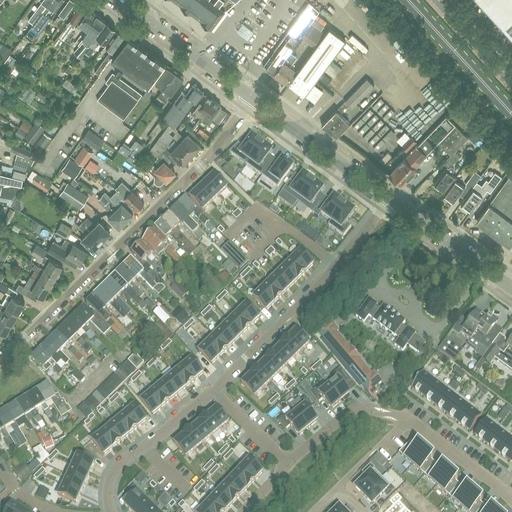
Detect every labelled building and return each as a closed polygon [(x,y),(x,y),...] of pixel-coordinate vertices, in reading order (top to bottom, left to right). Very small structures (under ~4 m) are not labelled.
[(47,5),(50,0),(40,0),(42,1),(28,20),(33,24),(47,5)] [(55,10),(62,0),(50,0),(47,5),(33,24),(29,31),(37,37),(51,18),(46,14),(51,8),(55,10)] [(65,0),(58,11),(62,14),(59,18),(58,16),(53,23),(59,27),(66,17),(66,16),(77,2),(74,0),(65,0)] [(176,0),(181,4),(180,5),(191,13),(192,12),(201,19),(200,20),(211,28),(213,26),(215,28),(221,20),(219,19),(226,11),(227,12),(228,12),(240,0),(176,0)] [(511,0),(488,0),(511,26),(511,0)] [(64,39),(87,8),(79,2),(68,16),(72,19),(59,36),(64,39)] [(319,11),(309,2),(307,6),(263,66),(271,72),(273,73),(276,70),(275,70),(301,35),(302,35),(310,24),(319,11)] [(97,15),(89,9),(76,27),(81,30),(83,26),(86,29),(97,15)] [(106,21),(97,15),(86,29),(88,30),(82,38),(89,43),(106,21)] [(105,43),(115,29),(114,29),(114,28),(112,26),(111,27),(106,24),(89,47),(89,48),(85,53),(90,56),(101,40),(105,43)] [(345,40),(329,28),(295,75),(292,73),(295,70),(290,66),(297,57),(290,52),(305,31),(316,40),(322,33),(310,24),(302,35),(301,35),(275,70),(276,70),(273,73),(274,74),(286,83),(286,82),(289,83),(288,84),(289,84),(304,96),(305,96),(315,103),(323,92),(313,84),(345,40)] [(117,30),(117,31),(106,46),(111,50),(95,72),(99,74),(111,58),(126,37),(117,30)] [(119,75),(123,69),(125,67),(149,85),(149,86),(165,64),(164,64),(164,63),(163,64),(156,58),(156,57),(155,58),(155,57),(147,52),(146,51),(147,51),(146,50),(145,50),(138,45),(138,44),(137,44),(134,42),(129,38),(128,37),(112,58),(113,59),(114,59),(119,63),(117,65),(119,66),(119,67),(115,72),(119,75)] [(83,42),(80,46),(74,53),(80,58),(89,48),(83,42)] [(12,51),(3,45),(0,49),(0,57),(5,61),(12,51)] [(336,57),(333,66),(342,70),(346,61),(336,57)] [(74,68),(69,65),(64,72),(69,75),(74,68)] [(158,96),(176,72),(167,66),(156,82),(163,88),(157,96),(158,96)] [(11,73),(21,80),(26,73),(20,69),(19,70),(15,68),(11,73)] [(26,73),(21,80),(31,88),(38,78),(28,70),(26,73)] [(165,102),(183,77),(176,72),(158,96),(165,102)] [(124,120),(139,100),(142,95),(113,73),(105,83),(108,85),(97,100),(124,120)] [(343,117),(341,114),(349,105),(352,108),(374,85),(367,78),(337,110),(322,125),(329,130),(343,117)] [(196,102),(203,92),(193,85),(186,95),(182,92),(164,117),(175,126),(194,100),(196,102)] [(152,92),(148,89),(141,98),(146,101),(152,92)] [(43,103),(46,99),(38,93),(35,97),(43,103)] [(198,113),(201,116),(213,100),(205,94),(191,114),(195,117),(198,113)] [(221,106),(213,100),(201,116),(202,116),(199,119),(207,125),(209,121),(212,118),(219,123),(227,113),(219,107),(221,106)] [(351,138),(370,120),(366,116),(348,134),(351,138)] [(343,117),(329,130),(337,136),(349,123),(343,117)] [(373,119),(354,138),(358,141),(377,123),(373,119)] [(25,137),(33,143),(45,128),(37,122),(25,137)] [(55,135),(61,128),(54,122),(48,128),(55,135)] [(151,137),(158,127),(153,124),(146,134),(151,137)] [(150,152),(157,158),(162,152),(173,137),(178,130),(170,124),(150,152)] [(438,143),(451,156),(454,152),(468,138),(460,130),(454,125),(437,142),(438,143)] [(179,144),(193,156),(201,147),(192,139),(196,135),(189,129),(186,133),(188,135),(179,144)] [(92,146),(98,137),(88,130),(82,139),(92,146)] [(366,147),(377,135),(372,130),(361,142),(366,147)] [(43,131),(34,144),(42,150),(42,149),(43,150),(46,146),(46,145),(51,137),(43,131)] [(246,165),(262,144),(255,139),(254,140),(251,137),(243,148),(238,144),(229,153),(246,165)] [(76,139),(69,150),(75,153),(81,142),(76,139)] [(134,149),(131,147),(124,142),(118,151),(128,159),(134,149)] [(10,150),(17,153),(23,155),(26,150),(26,149),(13,143),(12,146),(10,150)] [(184,165),(193,156),(179,144),(170,153),(165,149),(162,152),(172,161),(175,157),(184,165)] [(263,163),(269,155),(271,152),(268,149),(268,148),(262,144),(246,165),(261,176),(269,166),(263,163)] [(392,172),(390,174),(393,177),(403,183),(410,176),(416,169),(414,168),(427,155),(418,146),(392,172)] [(84,147),(75,160),(83,166),(92,153),(84,147)] [(385,149),(379,159),(384,162),(390,152),(385,149)] [(26,150),(23,155),(35,160),(37,155),(26,150)] [(154,165),(149,170),(155,177),(155,183),(157,185),(161,185),(166,180),(166,181),(169,178),(171,178),(174,175),(173,174),(175,173),(167,165),(172,161),(162,152),(157,158),(155,161),(160,166),(157,169),(154,165)] [(460,157),(454,152),(451,156),(443,163),(447,167),(445,169),(434,184),(445,192),(456,177),(451,173),(453,172),(454,171),(454,170),(454,169),(451,166),(460,157)] [(17,153),(15,159),(32,165),(35,160),(23,155),(17,153)] [(13,168),(28,172),(32,165),(15,159),(13,168)] [(83,168),(70,159),(62,171),(74,180),(83,168)] [(269,166),(261,176),(277,188),(293,166),(286,161),(285,162),(282,160),(279,163),(274,170),(269,166)] [(226,165),(221,170),(226,174),(230,170),(226,165)] [(26,174),(14,171),(13,177),(24,180),(26,174)] [(477,182),(482,176),(475,172),(466,185),(472,188),(472,189),(477,182)] [(37,174),(32,181),(47,191),(52,184),(37,174)] [(490,186),(495,190),(504,178),(499,174),(490,186)] [(214,175),(205,183),(219,196),(227,189),(214,175)] [(235,182),(248,195),(254,186),(239,175),(235,182)] [(295,185),(289,182),(282,191),(297,203),(313,181),(307,176),(306,177),(302,175),(300,178),(295,185)] [(6,176),(5,184),(22,187),(23,180),(6,176)] [(456,177),(445,192),(443,194),(454,203),(465,187),(454,180),(456,177)] [(510,244),(511,241),(511,181),(509,178),(478,220),(510,244)] [(313,181),(297,203),(313,214),(320,205),(320,204),(315,200),(320,193),(322,190),(319,187),(320,186),(313,181)] [(472,189),(472,188),(461,203),(471,211),(486,189),(477,182),(472,189)] [(68,183),(63,191),(69,195),(69,194),(74,198),(75,196),(85,203),(89,197),(68,183)] [(205,183),(198,190),(211,204),(219,196),(205,183)] [(1,185),(0,184),(0,197),(10,200),(19,187),(2,184),(1,185)] [(142,206),(143,204),(144,203),(132,191),(130,193),(120,184),(115,189),(118,191),(126,199),(133,207),(137,210),(138,209),(140,209),(142,208),(142,206)] [(203,212),(211,204),(198,190),(190,198),(203,212)] [(69,195),(63,191),(60,195),(81,209),(85,203),(75,196),(74,198),(69,194),(69,195)] [(126,221),(129,218),(130,218),(133,216),(132,215),(133,214),(130,210),(133,207),(126,199),(118,191),(110,200),(108,202),(126,221)] [(104,194),(101,197),(107,202),(108,202),(110,200),(104,194)] [(107,202),(101,197),(98,200),(103,206),(107,202)] [(328,225),(344,204),(337,199),(337,200),(333,197),(331,201),(325,208),(321,214),(331,221),(328,225)] [(191,218),(194,215),(205,226),(210,231),(214,227),(209,222),(186,199),(179,205),(191,218)] [(108,202),(107,202),(103,206),(112,214),(108,217),(119,228),(120,227),(122,227),(124,225),(124,223),(126,221),(108,202)] [(344,204),(328,225),(343,236),(351,227),(345,223),(353,212),(350,210),(351,209),(344,204)] [(85,210),(94,215),(97,210),(88,205),(85,210)] [(191,218),(179,205),(171,213),(193,236),(199,230),(189,219),(191,218)] [(6,226),(15,211),(10,208),(2,223),(6,226)] [(163,221),(183,242),(194,253),(197,250),(177,229),(180,226),(169,215),(163,221)] [(85,243),(86,243),(93,249),(94,248),(96,249),(99,246),(99,244),(101,241),(83,222),(77,217),(73,221),(86,234),(81,239),(85,243)] [(87,218),(83,222),(101,241),(104,239),(106,239),(109,236),(109,234),(110,233),(103,226),(104,225),(100,221),(95,226),(87,218)] [(163,221),(155,229),(166,239),(170,236),(183,249),(182,250),(189,257),(194,253),(183,242),(163,221)] [(56,232),(66,239),(72,230),(61,224),(56,232)] [(301,232),(306,236),(311,230),(306,226),(301,232)] [(144,238),(144,239),(143,240),(149,247),(149,248),(154,253),(155,253),(158,256),(165,249),(162,246),(166,242),(154,230),(148,235),(147,235),(144,238)] [(316,243),(320,246),(324,241),(320,237),(316,243)] [(386,252),(390,248),(393,244),(385,238),(382,243),(385,245),(382,249),(386,252)] [(47,251),(50,253),(63,261),(67,254),(80,262),(87,252),(74,244),(66,239),(62,245),(54,241),(47,251)] [(248,262),(229,242),(221,250),(240,270),(248,262)] [(153,265),(147,259),(151,255),(140,243),(131,252),(148,270),(153,265)] [(47,265),(45,270),(44,270),(57,277),(63,266),(44,255),(46,250),(36,244),(31,253),(43,260),(42,262),(47,265)] [(181,257),(177,252),(171,246),(166,251),(176,261),(181,257)] [(292,259),(305,273),(313,265),(300,252),(292,259)] [(292,259),(284,267),(297,281),(305,273),(292,259)] [(157,286),(154,283),(142,271),(138,267),(131,260),(124,267),(136,279),(139,276),(153,290),(157,286)] [(42,274),(38,281),(50,288),(57,277),(44,270),(45,270),(35,264),(33,269),(42,274)] [(232,264),(226,270),(230,274),(235,268),(232,264)] [(136,279),(124,267),(117,274),(139,298),(143,294),(132,283),(136,279)] [(290,288),(297,281),(284,267),(276,275),(290,288)] [(143,301),(139,298),(117,274),(109,281),(121,294),(125,291),(126,292),(125,293),(138,306),(143,301)] [(228,283),(231,278),(224,275),(221,280),(228,283)] [(290,288),(276,275),(269,282),(282,296),(290,288)] [(44,299),(50,288),(38,281),(30,276),(24,286),(19,284),(16,289),(26,295),(30,290),(44,299)] [(0,302),(0,303),(19,315),(25,303),(16,298),(18,293),(0,281),(0,290),(3,292),(8,295),(6,299),(10,301),(7,307),(0,302)] [(121,294),(109,281),(101,289),(122,310),(127,315),(131,312),(117,298),(121,294)] [(177,282),(171,288),(181,299),(188,292),(177,282)] [(261,290),(274,303),(282,296),(269,282),(261,290)] [(122,310),(101,289),(94,297),(107,309),(110,306),(115,311),(123,320),(127,315),(122,310)] [(274,303),(261,290),(253,298),(266,311),(274,303)] [(86,304),(111,329),(115,325),(103,313),(107,309),(94,297),(86,304)] [(402,326),(405,322),(383,305),(380,309),(376,306),(377,304),(369,298),(356,316),(364,322),(369,316),(373,319),(372,320),(394,336),(395,335),(399,339),(394,345),(402,351),(416,333),(408,327),(406,329),(402,326)] [(151,310),(155,307),(148,299),(144,303),(151,310)] [(0,308),(4,311),(0,317),(12,325),(19,315),(0,303),(0,308)] [(237,313),(250,327),(258,319),(245,305),(237,313)] [(75,316),(86,327),(91,322),(104,335),(110,329),(93,312),(91,312),(89,313),(83,307),(75,316)] [(468,323),(467,321),(466,322),(463,320),(456,329),(470,340),(488,315),(486,318),(477,311),(468,323)] [(237,313),(229,321),(243,334),(250,327),(237,313)] [(498,322),(488,315),(470,340),(471,338),(488,351),(492,345),(497,339),(489,333),(498,322)] [(86,327),(75,316),(66,324),(78,335),(82,331),(87,335),(90,331),(86,327)] [(12,325),(0,317),(0,332),(6,336),(12,325)] [(235,342),(243,334),(229,321),(222,328),(235,342)] [(330,321),(317,331),(371,396),(372,396),(377,391),(375,387),(381,382),(373,372),(371,373),(358,358),(358,357),(350,347),(349,348),(336,332),(338,331),(330,321)] [(78,335),(66,324),(58,332),(69,344),(78,335)] [(227,349),(235,342),(222,328),(214,336),(227,349)] [(173,335),(168,330),(161,336),(166,342),(173,335)] [(288,338),(301,352),(309,344),(296,330),(288,338)] [(90,331),(87,335),(91,339),(95,336),(90,331)] [(49,341),(61,352),(69,344),(58,332),(49,341)] [(227,349),(214,336),(206,343),(220,357),(227,349)] [(288,338),(280,346),(294,359),(301,352),(288,338)] [(498,350),(492,345),(488,351),(482,359),(490,365),(500,352),(511,360),(511,338),(507,345),(503,342),(498,350)] [(87,345),(81,339),(77,343),(82,349),(87,345)] [(70,361),(61,352),(49,341),(41,349),(55,364),(56,365),(61,361),(65,365),(70,361)] [(220,357),(206,343),(198,351),(212,365),(220,357)] [(88,354),(92,350),(87,345),(82,349),(88,354)] [(286,367),(294,359),(280,346),(273,353),(286,367)] [(74,357),(78,353),(73,348),(69,352),(74,357)] [(55,364),(41,349),(32,358),(46,373),(55,364)] [(454,362),(458,356),(448,349),(444,355),(454,362)] [(144,363),(135,353),(128,361),(136,370),(144,363)] [(273,353),(265,361),(278,374),(286,367),(273,353)] [(182,366),(194,381),(203,374),(191,359),(182,366)] [(128,361),(124,365),(132,374),(133,374),(135,373),(134,373),(135,372),(137,371),(136,371),(136,370),(128,361)] [(270,382),(278,374),(265,361),(257,368),(270,382)] [(132,374),(124,365),(119,369),(128,378),(132,374)] [(182,366),(174,373),(186,388),(194,381),(182,366)] [(63,372),(58,367),(54,371),(59,376),(63,372)] [(249,376),(263,389),(270,382),(257,368),(249,376)] [(119,369),(115,374),(124,383),(128,378),(119,369)] [(423,396),(436,379),(424,370),(411,387),(412,388),(423,396)] [(71,376),(79,384),(85,379),(77,371),(71,376)] [(324,383),(340,402),(349,394),(341,384),(345,380),(338,371),(333,375),(333,376),(324,383)] [(178,395),(186,388),(174,373),(166,380),(178,395)] [(124,383),(115,374),(111,378),(120,387),(124,383)] [(263,389),(249,376),(241,384),(255,397),(263,389)] [(111,378),(106,383),(115,391),(120,387),(111,378)] [(435,405),(448,387),(436,379),(423,396),(435,405)] [(178,395),(166,380),(157,387),(169,402),(178,395)] [(102,387),(111,396),(115,391),(106,383),(102,387)] [(340,402),(324,383),(316,390),(315,389),(311,393),(318,402),(323,399),(332,409),(340,402)] [(59,394),(58,394),(55,396),(48,384),(37,391),(46,404),(51,401),(61,417),(72,411),(68,405),(67,406),(59,394)] [(102,387),(97,391),(106,400),(111,396),(102,387)] [(161,408),(169,402),(157,387),(149,394),(161,408)] [(446,413),(459,396),(448,387),(435,405),(446,413)] [(46,404),(37,391),(27,397),(36,410),(41,407),(44,412),(48,418),(52,415),(46,404)] [(106,400),(97,391),(93,396),(102,405),(106,400)] [(161,408),(149,394),(140,401),(152,416),(161,408)] [(93,396),(89,400),(97,409),(102,405),(93,396)] [(458,422),(471,405),(459,396),(446,413),(458,422)] [(36,410),(27,397),(17,403),(29,423),(34,420),(37,424),(42,421),(36,411),(36,410)] [(302,404),(294,411),(308,429),(317,421),(308,411),(313,407),(305,398),(300,402),(302,404)] [(93,413),(97,409),(89,400),(85,404),(93,413)] [(17,403),(7,409),(19,429),(24,426),(27,431),(32,428),(29,423),(17,403)] [(86,420),(93,413),(85,404),(80,408),(77,411),(86,420)] [(483,413),(471,405),(458,422),(469,431),(483,413)] [(146,421),(134,406),(125,413),(137,428),(146,421)] [(216,408),(208,415),(220,430),(228,423),(216,408)] [(19,429),(7,409),(0,413),(0,421),(9,435),(14,432),(20,441),(25,438),(19,429)] [(299,436),(308,429),(294,411),(285,418),(283,416),(277,421),(285,430),(290,425),(299,436)] [(137,428),(125,413),(117,420),(129,435),(137,428)] [(220,430),(208,415),(199,422),(211,437),(220,430)] [(487,417),(474,435),(486,443),(499,426),(487,417)] [(108,427),(121,442),(129,435),(117,420),(108,427)] [(9,435),(0,421),(0,432),(1,432),(5,439),(9,436),(9,435)] [(203,444),(211,437),(199,422),(191,429),(203,444)] [(499,426),(486,443),(498,452),(511,435),(499,426)] [(108,427),(100,434),(112,449),(121,442),(108,427)] [(195,451),(203,444),(191,429),(183,436),(195,451)] [(104,456),(112,449),(100,434),(92,441),(104,456)] [(511,456),(511,435),(498,452),(509,461),(511,456)] [(186,458),(195,451),(183,436),(174,443),(186,458)] [(42,440),(44,445),(45,449),(54,446),(51,437),(42,440)] [(406,446),(399,453),(412,465),(426,450),(417,442),(415,446),(412,444),(409,448),(406,446)] [(41,447),(34,451),(38,459),(45,453),(41,447)] [(426,450),(412,465),(424,476),(431,468),(429,466),(433,462),(431,460),(434,457),(426,450)] [(77,456),(72,466),(89,474),(94,464),(77,456)] [(41,464),(38,459),(35,460),(28,467),(32,472),(40,465),(40,466),(41,464)] [(241,468),(255,481),(262,473),(249,460),(241,468)] [(13,473),(21,482),(32,472),(23,464),(13,473)] [(366,477),(355,487),(364,496),(382,478),(374,470),(375,469),(370,464),(361,473),(366,477)] [(431,468),(424,476),(437,486),(450,471),(442,464),(439,467),(437,465),(433,469),(431,468)] [(85,484),(89,474),(72,466),(67,476),(85,484)] [(255,481),(241,468),(233,475),(247,489),(255,481)] [(450,471),(437,486),(449,497),(456,489),(454,487),(457,483),(455,481),(458,478),(450,471)] [(226,483),(240,496),(247,489),(233,475),(226,483)] [(85,484),(67,476),(63,485),(80,493),(85,484)] [(382,478),(364,496),(372,504),(382,494),(387,499),(395,490),(391,485),(390,486),(382,478)] [(240,496),(226,483),(219,491),(232,504),(240,496)] [(80,493),(63,485),(58,496),(75,504),(80,493)] [(456,489),(449,497),(461,507),(474,492),(466,485),(463,488),(461,486),(457,491),(456,489)] [(131,511),(132,511),(146,497),(134,486),(128,492),(132,496),(124,505),(131,511)] [(211,499),(224,511),(232,504),(219,491),(211,499)] [(384,511),(398,511),(405,506),(398,499),(401,497),(397,492),(389,499),(393,503),(384,511)] [(474,492),(461,507),(466,511),(478,511),(480,510),(478,509),(482,504),(480,502),(482,499),(474,492)] [(172,501),(165,494),(158,501),(165,508),(172,501)] [(146,497),(132,511),(147,511),(154,505),(146,497)] [(204,507),(209,511),(224,511),(211,499),(204,507)]
